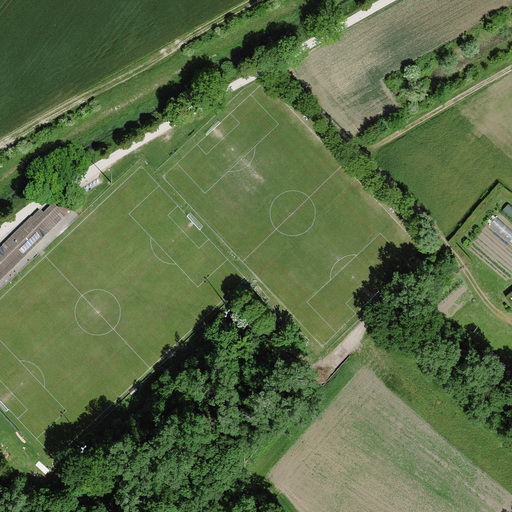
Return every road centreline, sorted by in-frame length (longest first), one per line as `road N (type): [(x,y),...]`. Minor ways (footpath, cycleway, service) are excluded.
road 1 (track): [(0,231),(387,0)]
road 2 (track): [(255,0),(0,147)]
road 3 (track): [(275,63),(463,266)]
road 4 (track): [(308,388),(443,240)]
road 5 (track): [(361,155),(511,68)]
